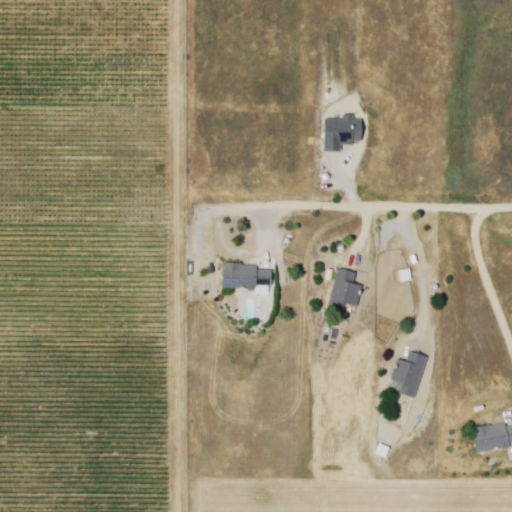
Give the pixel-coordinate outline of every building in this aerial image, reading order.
[(324,154),(325,120),(359,120),(358,145),(339,145),(339,154),(324,154)] [(223,262),(224,291),(256,291),(256,287),(274,286),(274,273),(260,273),(260,267),(243,267),(243,262),(223,262)] [(339,267),(357,272),(354,282),(365,285),(359,308),(347,305),(344,317),(327,312),(339,267)] [(413,351),(430,356),(417,401),(399,396),(400,391),(389,388),(397,359),(410,362),(413,351)] [(490,425),(470,431),(477,456),(502,449),(503,451),(511,449),(510,443),(511,442),(511,425),(505,428),(503,421),(490,425)]
